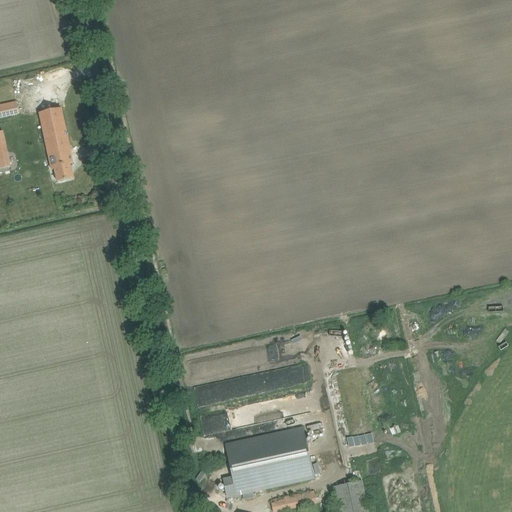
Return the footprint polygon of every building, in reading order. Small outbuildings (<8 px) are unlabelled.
[(0,105),(0,118),(20,114),(17,102),(0,105)] [(55,170),(58,182),(73,179),(70,164),(73,163),(61,109),(39,113),(52,170),(55,170)] [(334,383),(391,379),(390,364),(333,369),(334,383)] [(303,428),(235,443),(225,445),(232,477),(223,479),(227,497),(314,478),(303,428)] [(368,511),(362,481),(333,488),(337,511),(368,511)] [(273,511),(282,511),(289,511),(307,507),(307,511),(318,511),(314,492),(271,501),(273,511)]
